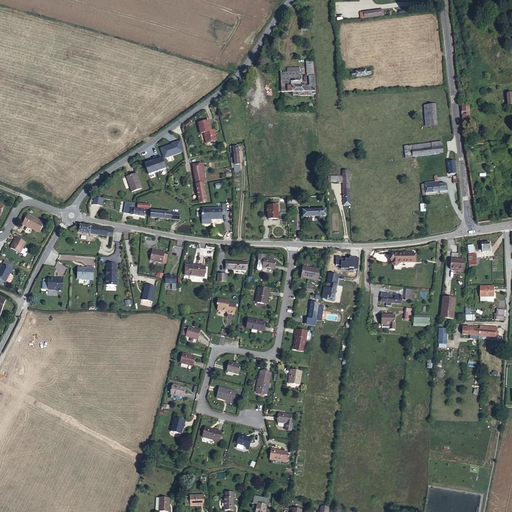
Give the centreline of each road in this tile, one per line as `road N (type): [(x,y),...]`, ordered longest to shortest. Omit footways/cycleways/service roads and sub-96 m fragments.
road 1 (residential): [(73,208),(97,179),(236,76),(292,0)]
road 2 (residential): [(254,419),(210,412),(202,397),(212,356),(224,348),(270,355),(277,349),(293,243)]
road 3 (tertiary): [(469,223),(442,0)]
road 4 (residential): [(77,216),(195,239),(293,243)]
road 5 (residential): [(293,243),(399,242),(457,233),(469,223)]
road 6 (residential): [(67,221),(0,345)]
